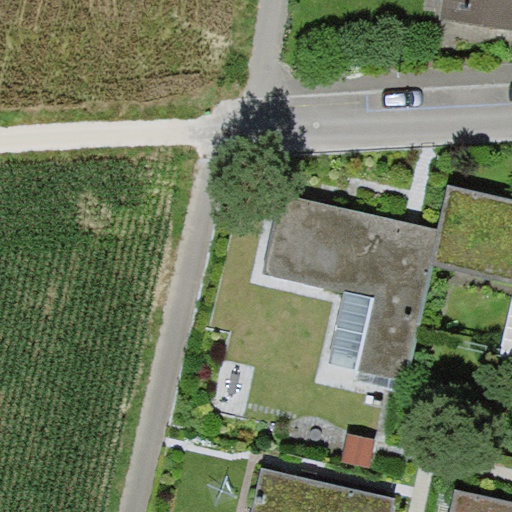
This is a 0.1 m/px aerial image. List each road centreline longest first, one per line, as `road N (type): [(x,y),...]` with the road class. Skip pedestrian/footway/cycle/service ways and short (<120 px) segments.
road 1 (residential): [(511,109),(257,128)]
road 2 (residential): [(0,140),(211,129)]
road 3 (residential): [(257,128),(275,0)]
